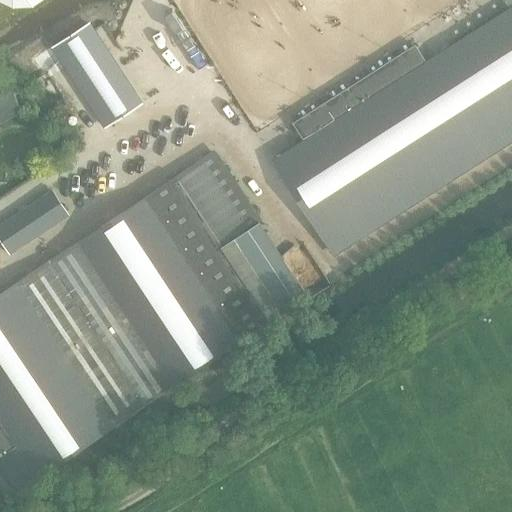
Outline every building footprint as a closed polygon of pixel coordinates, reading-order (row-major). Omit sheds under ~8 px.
[(305,140),(275,159),(336,254),(350,246),(346,239),(511,131),(511,7),(426,62),(416,45),(294,123),(305,140)] [(141,105),(110,57),(94,32),(89,24),(53,47),(106,128),(141,105)] [(209,59),(188,25),(174,34),(195,68),(198,66),(209,59)] [(2,79),(0,80),(0,123),(21,112),(2,79)] [(213,153),(0,296),(0,464),(17,490),(18,491),(36,479),(37,478),(271,321),(272,322),(309,297),(282,257),(274,244),(260,223),(213,153)] [(55,192),(0,228),(0,239),(8,253),(68,213),(55,192)]
